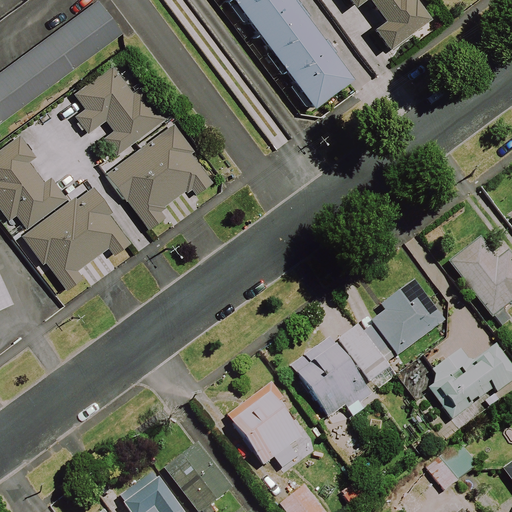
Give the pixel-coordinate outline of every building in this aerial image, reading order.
[(347,82),(285,0),(224,0),(308,112),(347,82)] [(340,0),(349,12),(362,3),(378,24),(367,32),(383,54),(425,24),(407,0),(340,0)] [(0,123),(117,38),(93,4),(0,71),(0,123)] [(126,95),(107,71),(71,98),(81,112),(72,120),(85,137),(103,124),(111,134),(101,142),(114,159),(160,123),(134,89),(126,95)] [(211,183),(170,128),(104,177),(145,232),(161,220),(156,213),(185,191),(190,199),(211,183)] [(24,235),(67,202),(49,179),(41,185),(25,164),(32,159),(16,138),(0,149),(0,219),(5,227),(13,221),(24,235)] [(67,202),(24,235),(16,241),(38,271),(42,268),(62,295),(80,282),(75,275),(105,253),(110,260),(128,246),(86,188),(67,202)] [(494,266),(477,243),(447,266),(489,321),(511,303),(511,271),(502,259),(494,266)] [(441,325),(411,284),(378,309),(383,315),(369,326),(395,359),(441,325)] [(52,300),(41,285),(30,294),(42,309),(52,300)] [(390,368),(358,326),(335,343),(367,385),(390,368)] [(372,405),(326,341),(287,369),(326,422),(342,410),(350,421),(372,405)] [(461,351),(448,362),(441,352),(398,387),(414,406),(428,395),(449,421),(489,389),(495,397),(511,383),(511,372),(493,350),(473,366),(461,351)] [(280,400),(269,385),(223,419),(260,469),(300,441),(273,404),(280,400)] [(203,511),(227,494),(193,448),(161,471),(191,511),(203,511)] [(455,484),(437,462),(425,472),(442,494),(455,484)] [(511,463),(500,473),(511,489),(511,463)] [(117,500),(125,511),(180,511),(153,474),(117,500)] [(320,511),(303,489),(278,508),(280,511),(320,511)]
